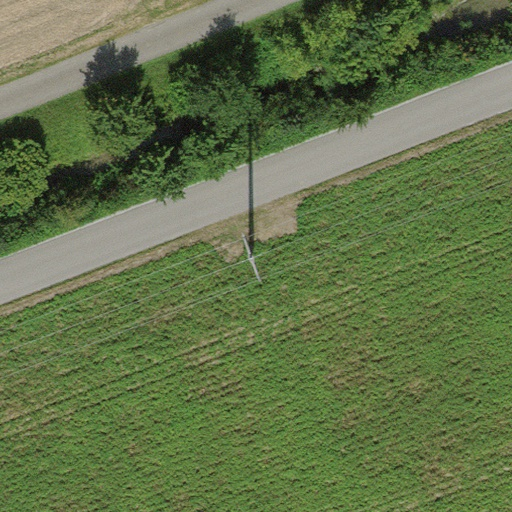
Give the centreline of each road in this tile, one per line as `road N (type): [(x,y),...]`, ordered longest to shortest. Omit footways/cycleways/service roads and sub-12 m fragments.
road 1 (unclassified): [(511,85),(0,282)]
road 2 (track): [(0,105),(267,0)]
